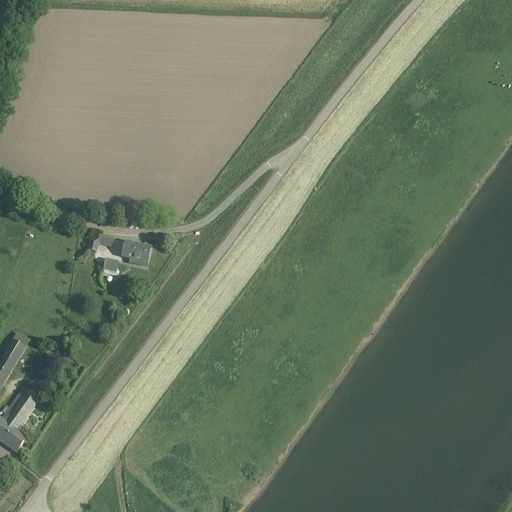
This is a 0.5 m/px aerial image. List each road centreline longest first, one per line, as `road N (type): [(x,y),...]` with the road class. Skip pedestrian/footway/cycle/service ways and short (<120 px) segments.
road 1 (unclassified): [(30,505),(298,147)]
road 2 (unclassified): [(0,191),(123,233),(187,228),(298,147)]
road 3 (unclassified): [(298,147),(419,0)]
